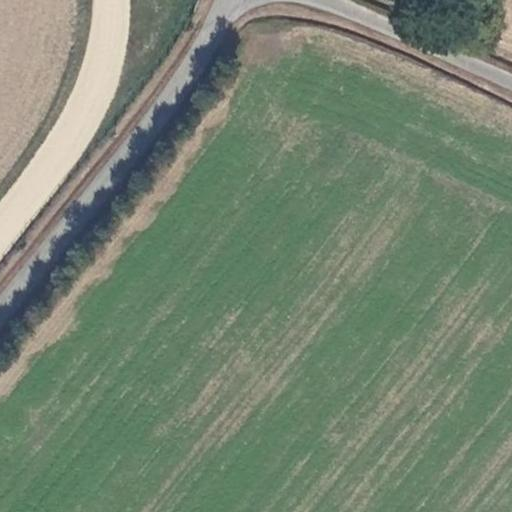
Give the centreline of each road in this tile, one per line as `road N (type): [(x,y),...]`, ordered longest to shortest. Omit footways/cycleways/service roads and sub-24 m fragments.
road 1 (unclassified): [(0,315),(191,71),(235,0)]
road 2 (unclassified): [(313,0),(511,89)]
